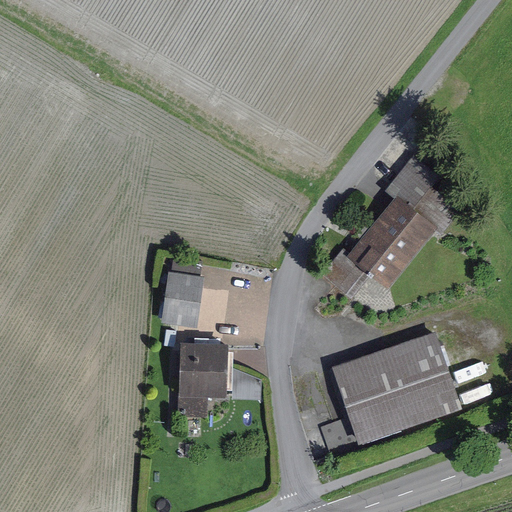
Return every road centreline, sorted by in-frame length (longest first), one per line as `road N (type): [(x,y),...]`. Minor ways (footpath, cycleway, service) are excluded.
road 1 (residential): [(307,511),(278,347),(297,270),(311,236),(493,0)]
road 2 (primary): [(511,456),(354,511)]
